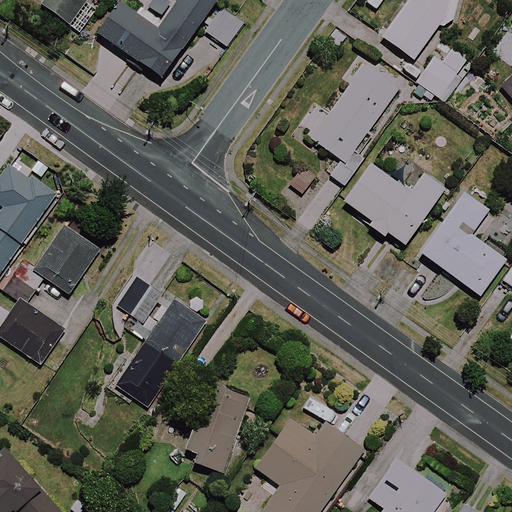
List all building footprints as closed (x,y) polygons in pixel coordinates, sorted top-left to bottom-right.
[(46,0),(41,8),(68,27),(86,2),(82,0),(46,0)] [(214,0),(176,0),(161,23),(142,11),(136,19),(116,5),(96,36),(129,57),(126,61),(160,83),(214,0)] [(412,64),(437,27),(452,21),(456,0),(402,0),(400,10),(379,42),(412,64)] [(245,23),(222,7),(204,35),(227,50),(245,23)] [(467,59),(450,49),(440,65),(430,59),(413,87),(443,105),(460,78),(457,76),(467,59)] [(342,190),(363,160),(377,140),(366,133),(396,92),(361,67),(328,113),(314,103),(295,131),(338,162),(325,179),(342,190)] [(511,80),(501,90),(511,102),(511,80)] [(369,224),(364,231),(382,243),(387,236),(403,248),(445,188),(423,174),(410,193),(369,165),(341,205),(369,224)] [(300,197),(312,178),(298,168),(285,187),(300,197)] [(487,212),(462,195),(419,256),(478,298),(504,262),(469,237),(487,212)] [(89,230),(80,224),(73,234),(60,224),(30,267),(23,263),(2,292),(19,304),(0,329),(0,339),(38,367),(62,333),(24,306),(42,281),(66,298),(99,252),(82,240),(89,230)] [(161,295),(133,277),(114,307),(141,325),(161,295)] [(204,325),(172,303),(132,361),(125,357),(112,376),(118,380),(113,387),(147,410),(204,325)] [(250,400),(212,385),(185,452),(197,457),(194,465),(219,476),(250,400)] [(323,407),(304,394),(251,470),(276,487),(258,511),(318,511),(361,451),(321,424),(330,412),(323,407)] [(55,511),(3,453),(0,456),(0,511),(10,511),(11,511),(55,511)] [(432,511),(444,496),(394,460),(367,498),(383,510),(380,511),(432,511)]
